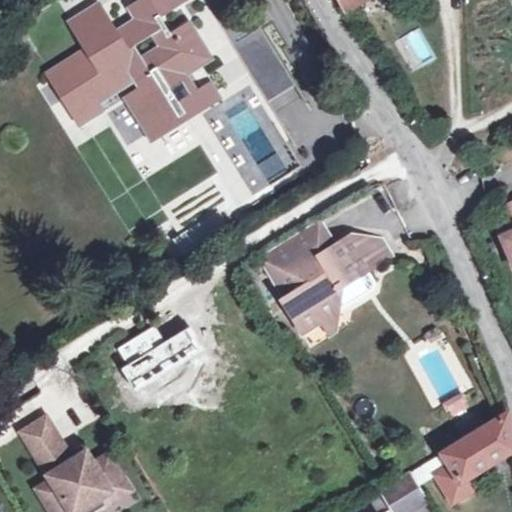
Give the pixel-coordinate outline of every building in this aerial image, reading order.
[(169,33),(158,15),(176,4),(174,0),(147,0),(136,7),(144,20),(117,36),(99,7),(73,23),(92,54),(55,78),(81,123),(100,110),(96,103),(139,76),(148,90),(133,99),(153,133),(183,114),(163,80),(181,69),(202,56),(187,30),(189,29),(185,23),(169,33)] [(358,0),(338,0),(344,8),(358,0)] [(256,26),(228,43),(266,104),(294,87),(256,26)] [(420,30),(402,39),(414,63),(432,54),(420,30)] [(163,80),(183,114),(185,118),(212,101),(204,87),(195,92),(181,69),(163,80)] [(511,201),(499,207),(508,231),(489,238),(502,273),(511,269),(511,201)] [(213,215),(180,235),(189,250),(222,229),(213,215)] [(255,262),(280,303),(288,299),(267,263),(316,231),(313,225),(255,262)] [(368,276),(349,243),(331,254),(316,231),(267,263),(288,299),(280,303),(278,305),(300,339),(318,326),(330,318),(333,316),(345,309),(375,290),(367,277),(368,276)] [(349,243),(368,276),(389,262),(379,246),(349,243)] [(330,318),(318,326),(323,332),(327,339),(332,337),(336,334),(333,325),(330,318)] [(154,327),(119,348),(141,386),(177,364),(154,327)] [(511,452),(505,415),(440,455),(448,468),(434,476),(450,503),(469,492),(463,482),(511,452)] [(96,511),(111,503),(105,492),(119,483),(104,459),(90,468),(82,456),(68,464),(42,422),(18,436),(48,484),(34,493),(45,511),(96,511)] [(411,511),(425,504),(407,476),(376,495),(387,511),(411,511)] [(119,483),(105,492),(111,503),(126,494),(119,483)]
